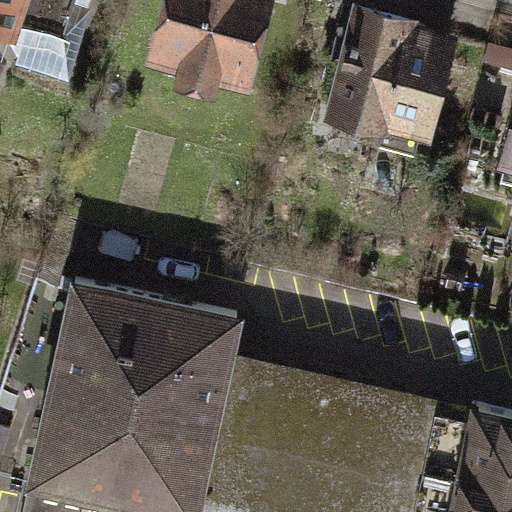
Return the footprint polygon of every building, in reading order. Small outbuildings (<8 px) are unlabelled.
[(17,0),(0,0),(0,26),(7,29),(17,0)] [(269,0),(155,0),(138,51),(180,64),(174,77),(247,95),(269,0)] [(459,20),(386,0),(341,0),(314,101),(428,132),(459,20)] [(511,81),(492,158),(511,163),(511,81)] [(241,308),(62,267),(5,511),(511,511),(511,407),(232,345),(241,308)]
